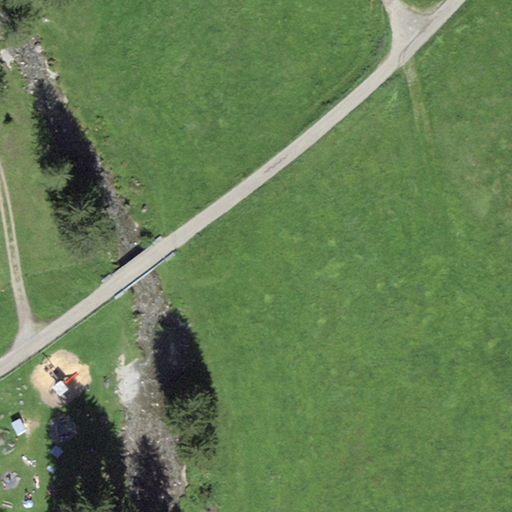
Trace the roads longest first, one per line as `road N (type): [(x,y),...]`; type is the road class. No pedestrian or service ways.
road 1 (track): [(0,369),(297,147),(456,0)]
road 2 (track): [(29,348),(0,171)]
